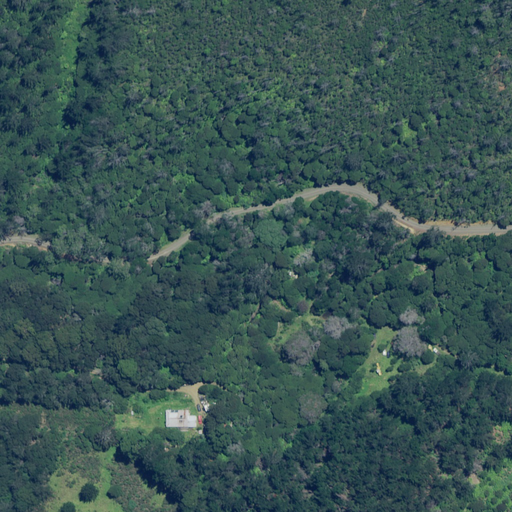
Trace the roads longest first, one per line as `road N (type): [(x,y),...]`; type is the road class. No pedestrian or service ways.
road 1 (track): [(511,375),(451,351),(412,372),(367,359),(337,416),(305,436),(196,385),(151,391),(0,365)]
road 2 (residential): [(0,239),(48,232),(105,257),(165,242),(240,206),(332,182),(358,185),(425,226),(511,225)]
road 3 (track): [(302,190),(325,247),(309,312),(317,321),(373,316),(381,337),(367,359)]
